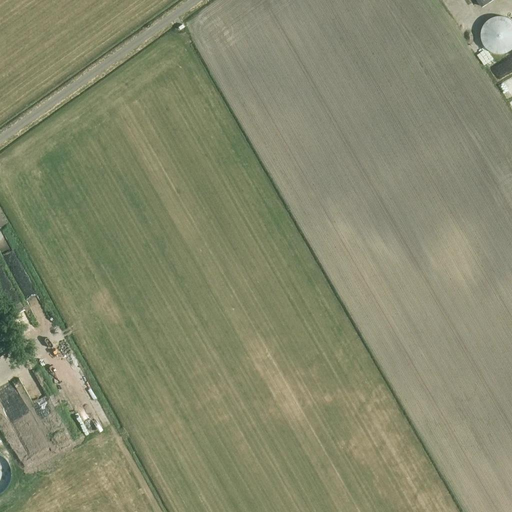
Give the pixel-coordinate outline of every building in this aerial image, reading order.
[(506,16),(503,16),(500,15),(498,16),(495,16),(493,17),(491,18),(489,19),(487,21),(485,23),(483,25),(482,27),(481,29),(481,32),(481,34),(481,37),(481,39),(482,42),(483,44),(485,46),(486,48),(488,50),(491,51),(493,52),(495,53),(498,53),(500,54),(503,53),(505,53),(508,52),(510,51),(511,49),(511,19),(510,18),(508,17),(506,16)] [(500,81),(511,73),(511,59),(494,71),(500,81)] [(38,316),(40,323),(51,319),(48,312),(38,316)] [(0,325),(0,355),(15,346),(0,325)] [(87,427),(94,439),(107,430),(100,419),(87,427)] [(18,458),(7,461),(9,472),(20,470),(18,458)]
